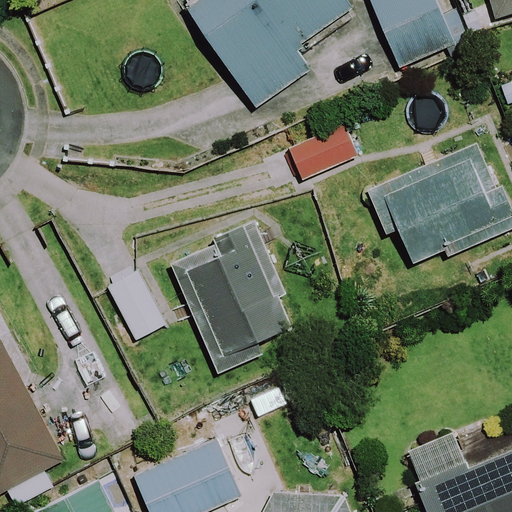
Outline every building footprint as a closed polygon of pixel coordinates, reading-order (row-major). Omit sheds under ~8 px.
[(356,13),(347,0),(203,0),(191,8),(257,105),(308,70),(297,54),(356,13)] [(458,44),(439,0),(374,0),(403,67),(458,44)] [(511,0),(494,0),(501,18),(511,14),(511,0)] [(359,156),(347,125),(293,145),(305,177),(359,156)] [(412,258),(511,216),(511,202),(506,187),(486,195),(473,164),(425,184),(420,171),(370,192),(389,238),(401,232),(412,258)] [(293,296),(262,225),(171,265),(217,369),(294,335),(280,301),(293,296)] [(168,324),(142,273),(114,287),(139,338),(168,324)] [(0,492),(5,493),(68,458),(0,332),(0,492)] [(207,511),(246,497),(225,443),(140,476),(153,511),(207,511)] [(511,511),(511,453),(473,469),(470,462),(418,483),(429,511),(511,511)] [(117,511),(102,482),(42,511),(117,511)]
